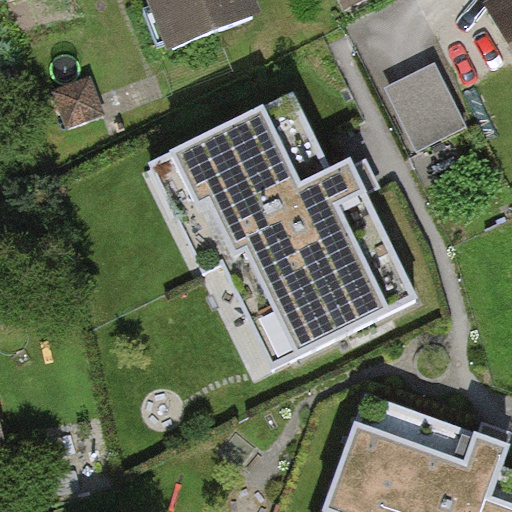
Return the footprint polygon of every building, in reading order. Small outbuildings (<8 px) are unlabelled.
[(154,0),(174,49),(253,18),(245,0),(154,0)] [(511,53),(511,13),(494,24),(511,53)] [(468,125),(436,65),(386,92),(418,152),(468,125)] [(364,200),(310,92),(170,170),(208,248),(191,255),(258,384),(399,315),(347,211),(364,200)] [(511,466),(511,452),(366,399),(324,511),(511,511),(511,472),(510,472),(511,466)] [(0,421),(0,463),(10,461),(0,421)]
